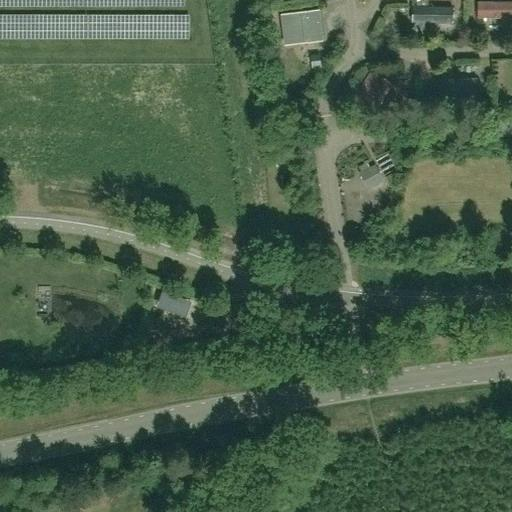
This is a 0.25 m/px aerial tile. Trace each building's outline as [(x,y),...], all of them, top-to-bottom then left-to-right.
[(511,0),(476,0),(477,17),(511,16),(511,0)] [(409,22),(453,24),(454,5),(410,4),(409,22)] [(305,43),(321,41),(318,11),(282,15),(283,30),(303,27),(305,43)] [(373,113),(391,85),(371,72),(353,100),(373,113)] [(475,78),(437,81),(440,105),(477,102),(475,78)] [(367,189),(383,180),(374,164),(368,167),(366,162),(357,167),(360,172),(358,173),(367,189)]
